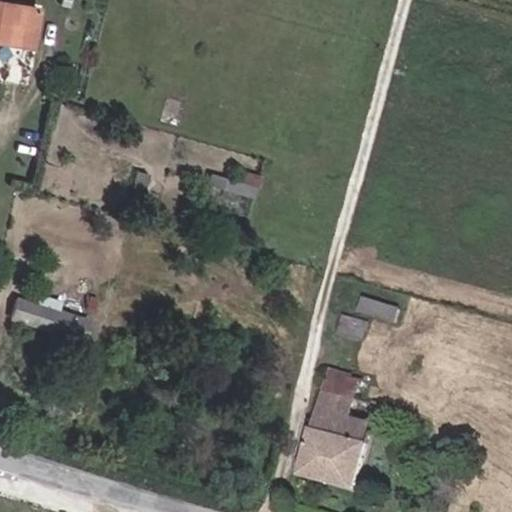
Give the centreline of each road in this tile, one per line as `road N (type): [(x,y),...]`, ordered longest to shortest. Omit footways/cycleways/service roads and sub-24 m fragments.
road 1 (residential): [(293,511),(429,0)]
road 2 (residential): [(0,454),(193,511)]
